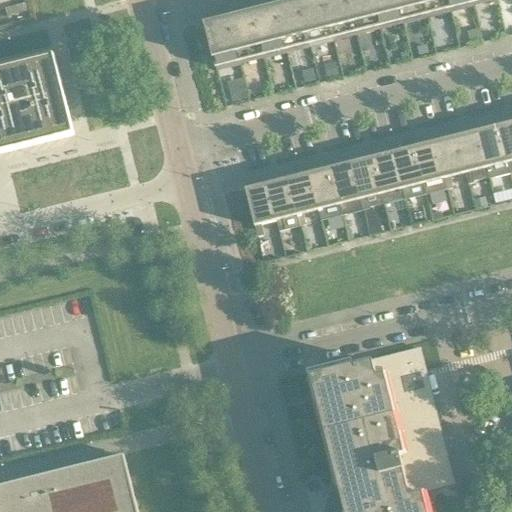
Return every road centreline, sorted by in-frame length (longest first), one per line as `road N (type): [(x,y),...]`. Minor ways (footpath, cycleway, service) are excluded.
road 1 (residential): [(511,65),(177,146)]
road 2 (residential): [(233,370),(511,301)]
road 3 (residential): [(233,370),(184,182)]
road 4 (residential): [(0,230),(184,182)]
road 5 (residential): [(177,146),(139,0)]
road 6 (residential): [(268,511),(233,370)]
